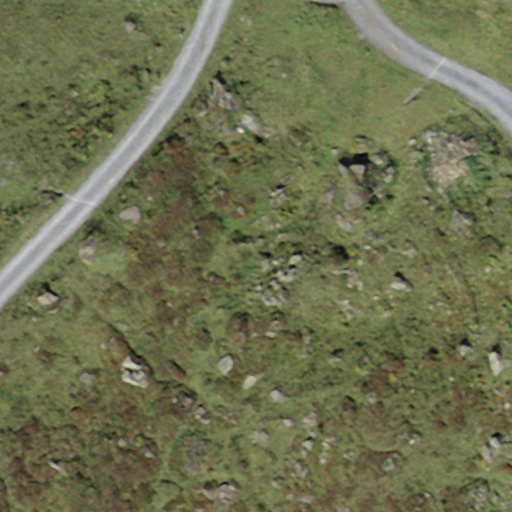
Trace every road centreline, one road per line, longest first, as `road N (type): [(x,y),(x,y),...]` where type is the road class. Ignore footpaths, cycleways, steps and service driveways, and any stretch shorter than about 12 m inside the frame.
road 1 (track): [(216,0),(174,91),(0,289)]
road 2 (track): [(361,0),(397,42),(511,115)]
